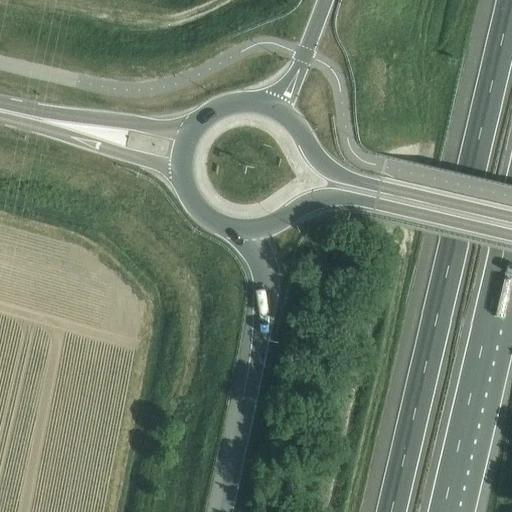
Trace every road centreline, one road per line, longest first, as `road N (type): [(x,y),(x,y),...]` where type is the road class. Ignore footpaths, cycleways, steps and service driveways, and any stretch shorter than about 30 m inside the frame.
road 1 (motorway): [(511,0),(390,511)]
road 2 (track): [(0,179),(109,211),(153,242),(188,286),(194,323),(187,373),(144,511)]
road 3 (motorway): [(442,511),(511,215)]
road 4 (motorway): [(250,231),(268,299),(226,511)]
road 5 (secondary): [(511,218),(338,177),(271,108)]
road 6 (secondary): [(250,231),(312,204),(347,200),(511,237)]
road 7 (secondary): [(192,132),(8,113)]
road 8 (secondary): [(8,113),(181,169)]
road 9 (track): [(69,0),(155,19),(224,0)]
road 10 (motorway): [(325,0),(297,73),(271,108)]
